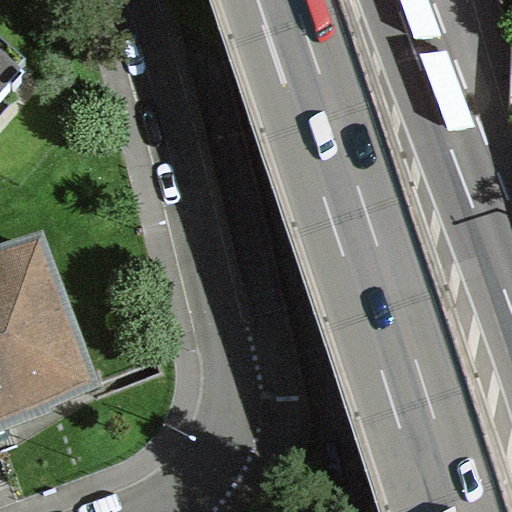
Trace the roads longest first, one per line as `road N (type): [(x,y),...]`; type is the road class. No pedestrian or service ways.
road 1 (residential): [(129,0),(223,326),(230,393),(210,470),(182,496),(145,511)]
road 2 (motorway): [(277,0),(448,511)]
road 3 (tertiary): [(230,0),(375,511)]
road 4 (motorway): [(485,234),(398,0)]
road 5 (motorway): [(485,234),(434,0)]
